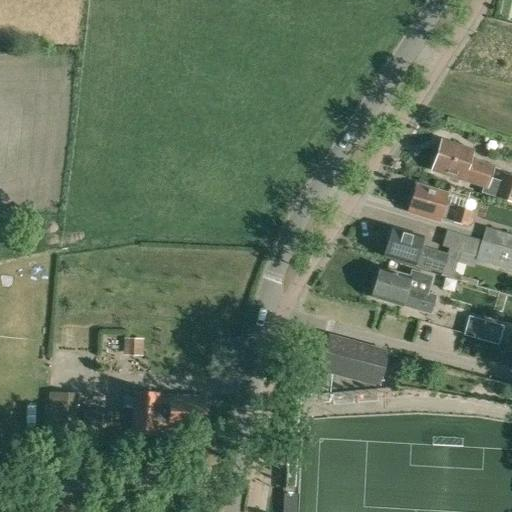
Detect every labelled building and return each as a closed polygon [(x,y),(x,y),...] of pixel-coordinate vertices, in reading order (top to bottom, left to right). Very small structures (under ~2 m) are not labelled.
[(500,184),(490,180),(494,167),(469,159),(472,151),(441,141),(431,171),(462,180),(461,181),(498,192),(496,198),(511,203),(511,178),(503,175),(500,184)] [(467,227),(471,213),(444,204),(447,194),(429,188),(429,190),(415,186),(407,211),(439,221),(439,219),(451,223),(451,222),(467,227)] [(422,238),(392,228),(391,230),(387,231),(384,239),(387,242),(383,257),(413,266),(414,265),(442,274),(447,257),(419,248),(422,238)] [(511,236),(489,230),(485,243),(511,250),(511,236)] [(511,250),(485,243),(446,231),(442,248),(477,258),(476,262),(511,272),(511,250)] [(429,314),(435,297),(407,288),(410,278),(379,269),(371,298),(402,307),(402,306),(429,314)] [(469,318),(464,335),(497,344),(501,327),(469,318)] [(329,335),(325,352),(322,360),(320,369),(338,374),(377,384),(385,354),(386,351),(329,335)] [(76,395),(50,393),(46,449),(72,451),(76,395)] [(169,432),(169,430),(202,432),(204,400),(187,399),(187,398),(169,397),(169,400),(158,400),(158,396),(134,395),(132,434),(156,436),(156,431),(169,432)] [(119,414),(84,413),(83,445),(118,446),(119,414)]
